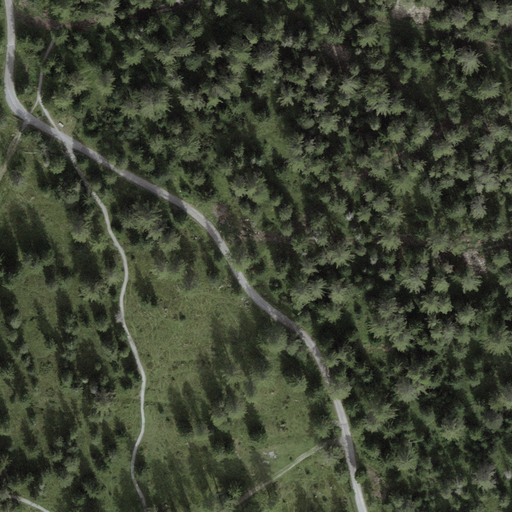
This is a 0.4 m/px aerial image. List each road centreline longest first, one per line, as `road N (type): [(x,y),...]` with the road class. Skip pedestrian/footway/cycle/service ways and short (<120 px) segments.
road 1 (track): [(364,511),(328,374),(307,338),(245,285),(210,227),(61,136)]
road 2 (track): [(61,136),(14,103),(7,0)]
